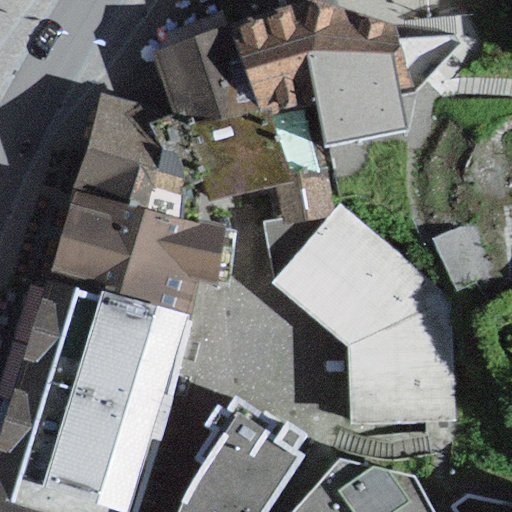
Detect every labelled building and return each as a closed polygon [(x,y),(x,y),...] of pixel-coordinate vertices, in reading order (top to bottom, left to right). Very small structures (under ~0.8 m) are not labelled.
[(311,8),(228,35),(264,127),(306,120),(317,117),(324,156),(409,140),(398,84),(411,80),(396,34),(345,16),(339,17),(336,9),(328,5),(320,4),(311,8)] [(228,35),(154,61),(176,122),(204,192),(212,213),(271,197),(278,231),(328,222),(336,212),(328,174),(318,175),(306,120),(264,127),(228,35)] [(160,116),(103,103),(73,203),(183,231),(185,198),(195,195),(204,192),(176,122),(170,125),(165,128),(160,116)] [(73,203),(49,291),(190,331),(201,290),(231,295),(237,241),(183,231),(73,203)] [(448,300),(340,207),(336,212),(328,222),(273,290),(350,355),(353,429),(458,428),(448,300)] [(461,228),(433,241),(458,293),(485,278),(461,228)] [(49,291),(0,450),(0,511),(144,511),(196,332),(190,331),(49,291)] [(187,511),(283,511),(307,477),(298,473),(307,457),(289,443),(280,454),(274,451),(278,443),(236,417),(226,431),(219,424),(208,441),(210,453),(196,479),(204,483),(187,511)] [(427,511),(416,490),(341,477),(309,511),(427,511)] [(511,511),(511,505),(469,497),(451,511),(452,511),(511,511)]
